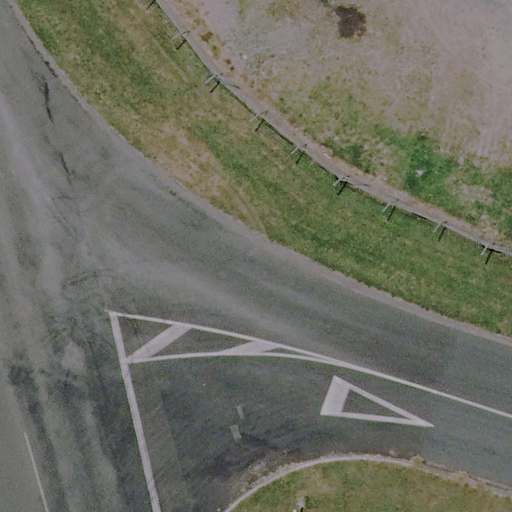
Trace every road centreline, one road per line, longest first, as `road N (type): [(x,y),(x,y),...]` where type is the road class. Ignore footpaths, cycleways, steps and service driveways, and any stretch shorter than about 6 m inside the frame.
road 1 (unclassified): [(511,417),(384,377),(219,340),(125,336),(6,363)]
road 2 (unclassified): [(6,363),(48,511)]
